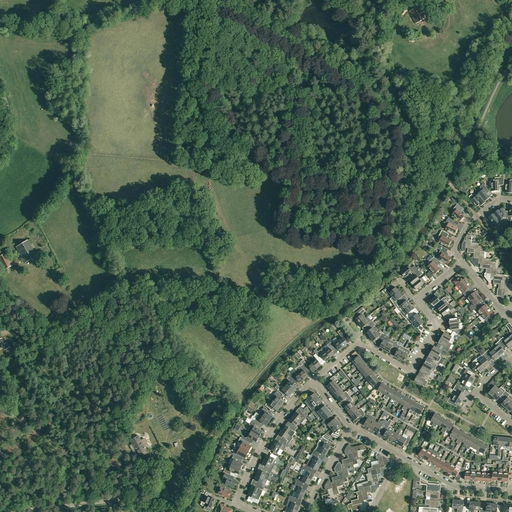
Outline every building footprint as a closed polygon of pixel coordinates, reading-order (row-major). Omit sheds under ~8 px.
[(416,23),(427,18),(421,6),(410,12),(416,23)] [(445,16),(442,11),(435,15),(438,20),(445,16)] [(493,180),(491,180),(492,191),(499,191),(499,185),(500,184),(503,184),(504,175),(500,175),(500,177),(496,178),(493,180)] [(478,193),(479,194),(485,202),(485,201),(490,198),(487,194),(487,192),(489,191),(483,184),(479,187),(480,192),(478,193)] [(477,207),(479,205),(481,206),(486,202),(485,201),(485,202),(479,194),(477,195),(472,194),(469,197),(474,204),(477,207)] [(465,216),(461,213),(461,212),(460,211),(463,208),(459,203),(453,209),(453,213),(452,215),(460,222),(465,216)] [(498,210),(493,213),(499,221),(501,220),(503,220),(506,218),(507,218),(505,211),(502,207),(498,210)] [(499,221),(493,213),(488,217),(492,221),(489,223),(493,228),(497,225),(498,223),(499,221)] [(458,228),(454,225),(453,225),(453,224),(455,220),(449,217),(445,224),(446,228),(445,229),(455,234),(458,228)] [(451,241),(447,239),(446,237),(448,234),(442,231),(438,237),(440,241),(439,242),(448,247),(451,241)] [(472,236),(467,235),(462,244),(462,246),(465,246),(465,248),(468,248),(478,249),(478,246),(478,244),(471,243),(472,236)] [(27,240),(15,247),(25,263),(37,256),(27,240)] [(451,258),(448,256),(447,256),(446,254),(447,253),(446,253),(447,249),(438,245),(437,248),(441,250),(438,254),(440,257),(439,259),(448,264),(451,258)] [(480,251),(482,251),(483,246),(478,246),(478,249),(468,248),(467,253),(474,253),(474,258),(475,258),(475,260),(479,260),(480,251)] [(491,264),(491,262),(491,259),(484,259),(485,251),(482,251),(480,251),(479,260),(475,260),(475,261),(478,262),(478,263),(481,263),(491,264)] [(0,265),(2,271),(13,265),(6,253),(0,255),(0,265)] [(440,262),(434,257),(429,262),(429,266),(428,267),(435,275),(440,270),(437,267),(438,266),(438,264),(440,262)] [(488,276),(491,276),(492,267),(495,267),(495,262),(491,262),(491,264),(481,263),(480,268),(487,269),(486,274),(488,274),(488,276)] [(407,267),(401,273),(404,278),(410,273),(412,275),(416,271),(418,270),(420,268),(418,266),(416,268),(415,266),(409,270),(407,267)] [(498,267),(495,267),(492,267),(491,276),(488,276),(488,277),(491,278),(491,279),(494,279),(504,280),(504,277),(504,275),(497,274),(498,267)] [(409,281),(408,282),(411,285),(412,284),(413,285),(419,280),(421,279),(421,278),(419,279),(418,277),(419,276),(420,276),(421,274),(418,270),(416,271),(412,275),(414,277),(409,281)] [(500,297),(501,293),(501,291),(504,292),(505,283),(508,283),(508,278),(504,277),(504,280),(494,279),(493,284),(500,285),(499,289),(497,289),(497,296),(500,297)] [(419,280),(413,285),(414,287),(413,288),(415,290),(416,290),(425,282),(424,281),(422,278),(421,278),(421,279),(419,280)] [(456,286),(459,290),(468,282),(465,278),(461,281),(459,279),(454,283),(456,285),(456,286)] [(472,286),(468,282),(459,290),(463,294),(463,293),(465,296),(470,292),(468,290),(472,286)] [(504,294),(504,295),(511,295),(511,290),(510,290),(510,283),(508,283),(505,283),(504,292),(501,291),(501,293),(504,294)] [(392,297),(399,292),(396,287),(393,290),(391,287),(385,292),(387,294),(389,293),(392,297)] [(472,294),(470,292),(465,296),(467,298),(470,302),(479,295),(475,291),(472,294)] [(395,302),(397,305),(402,301),(400,298),(403,296),(399,292),(392,297),(390,299),(394,303),(395,302)] [(439,301),(440,301),(438,298),(439,297),(439,296),(436,293),(434,294),(436,297),(429,302),(433,307),(439,301)] [(482,299),(479,295),(470,302),(472,305),(470,306),(470,307),(469,307),(470,308),(470,309),(472,311),(475,309),(480,305),(478,303),(482,299)] [(440,301),(439,301),(441,303),(436,307),(440,312),(449,304),(444,298),(440,301)] [(400,313),(410,305),(406,301),(403,303),(402,301),(397,305),(399,307),(398,307),(398,308),(398,309),(400,312),(400,313)] [(449,304),(440,312),(444,316),(449,312),(451,314),(456,310),(454,308),(453,308),(450,304),(449,304)] [(482,307),(480,305),(475,309),(477,311),(480,315),(489,308),(486,304),(482,307)] [(406,315),(408,318),(412,314),(410,312),(413,309),(410,305),(400,313),(401,313),(403,316),(404,316),(405,316),(406,315)] [(487,323),(492,319),(489,316),(493,312),(489,308),(480,315),(484,320),(484,319),(487,323)] [(359,324),(366,318),(362,314),(365,312),(363,309),(357,314),(359,317),(355,319),(359,324)] [(414,316),(412,314),(408,318),(409,320),(410,319),(414,324),(421,318),(417,314),(414,316)] [(369,322),(366,318),(359,324),(362,328),(366,325),(368,328),(374,323),(372,320),(369,322)] [(415,330),(417,328),(421,333),(424,328),(421,325),(424,322),(421,318),(414,324),(412,326),(415,330)] [(366,333),(369,337),(377,331),(373,327),(376,325),(374,323),(368,328),(370,330),(366,333)] [(345,341),(348,338),(341,329),(339,331),(340,331),(341,329),(343,332),(340,334),(342,337),(338,340),(343,347),(348,344),(345,341)] [(380,336),(377,331),(369,337),(373,341),(377,338),(379,341),(384,335),(383,333),(380,336)] [(449,342),(451,344),(452,344),(453,341),(454,339),(459,342),(462,337),(458,334),(456,337),(452,334),(450,336),(444,333),(441,338),(449,342)] [(384,350),(389,342),(390,339),(387,338),(387,336),(387,335),(386,335),(385,335),(384,335),(379,341),(382,343),(379,347),(384,350)] [(509,349),(511,346),(511,341),(508,337),(505,340),(503,337),(499,341),(505,348),(508,346),(509,349)] [(451,344),(449,342),(441,338),(438,343),(444,346),(442,348),(447,351),(449,347),(451,344)] [(6,342),(4,344),(1,339),(0,339),(0,345),(1,348),(4,347),(5,349),(9,347),(6,342)] [(390,339),(389,342),(384,350),(389,353),(392,348),(394,349),(397,345),(398,343),(395,342),(390,339)] [(331,341),(329,343),(334,349),(336,347),(339,351),(343,347),(338,340),(333,344),(333,343),(331,341)] [(497,346),(493,349),(500,357),(505,353),(504,352),(506,350),(505,348),(499,341),(495,344),(497,346)] [(330,358),(335,355),(332,351),(334,349),(329,343),(327,345),(328,347),(329,347),(324,351),(330,358)] [(399,359),(403,351),(405,348),(400,345),(399,346),(397,345),(394,349),(397,351),(394,356),(399,359)] [(434,347),(431,351),(439,356),(440,353),(443,354),(444,352),(447,354),(449,352),(447,351),(442,348),(441,351),(434,347)] [(316,354),(321,360),(322,361),(324,359),(326,362),(330,358),(324,351),(322,348),(318,351),(316,349),(313,351),(316,354)] [(405,348),(403,351),(399,359),(404,361),(407,355),(408,356),(411,352),(409,351),(409,350),(405,348)] [(495,361),(500,357),(493,349),(490,352),(489,350),(485,353),(491,360),(493,359),(495,361)] [(439,356),(431,351),(428,357),(433,360),(432,362),(437,365),(441,357),(439,356)] [(476,358),(485,369),(490,365),(488,362),(491,360),(485,353),(481,357),(480,355),(476,358)] [(315,357),(316,358),(311,362),(317,369),(321,365),(319,362),(321,360),(316,354),(313,356),(315,358),(315,357)] [(353,368),(362,360),(359,356),(352,361),(354,364),(351,366),(353,368)] [(467,370),(474,374),(478,371),(480,373),(485,369),(476,358),(473,361),(474,362),(470,366),(471,367),(467,370)] [(300,362),(302,364),(307,370),(310,369),(313,372),(317,369),(311,362),(310,360),(306,364),(303,360),(300,362)] [(366,364),(362,360),(353,368),(354,369),(357,367),(359,370),(366,364)] [(434,369),(437,365),(432,362),(431,364),(426,361),(425,361),(424,361),(422,365),(423,365),(423,366),(430,371),(432,368),(434,369)] [(294,368),(298,372),(304,380),(308,376),(305,372),(307,370),(302,364),(300,362),(299,363),(299,364),(294,368)] [(369,368),(366,364),(359,370),(361,372),(358,375),(360,376),(369,368)] [(423,366),(420,371),(425,374),(424,377),(429,379),(431,381),(432,378),(429,376),(432,371),(430,371),(423,366)] [(289,376),(294,381),(296,379),(299,383),(304,380),(298,372),(294,368),(290,372),(287,374),(289,376)] [(364,376),(366,378),(373,373),(369,368),(360,376),(361,378),(364,376)] [(473,376),(474,374),(467,370),(466,369),(463,374),(465,375),(463,378),(472,384),(475,378),(473,376)] [(376,377),(373,373),(366,378),(368,381),(365,383),(366,385),(376,377)] [(297,388),(295,386),(292,383),(294,381),(289,376),(287,378),(290,381),(286,386),(293,392),(297,388)] [(327,386),(330,390),(337,384),(334,380),(335,379),(333,376),(327,381),(329,384),(327,386)] [(423,379),(417,376),(414,381),(424,387),(427,382),(430,383),(431,381),(429,379),(424,377),(423,379)] [(370,384),(373,387),(379,381),(376,377),(366,385),(368,386),(370,384)] [(469,389),(472,384),(463,378),(461,382),(458,381),(455,385),(456,385),(465,390),(466,388),(469,389)] [(488,393),(492,397),(499,390),(496,388),(499,385),(494,382),(490,386),(493,388),(488,393)] [(380,397),(382,393),(387,386),(382,383),(377,391),(380,392),(379,396),(380,397)] [(333,394),(341,389),(337,384),(330,390),(333,394)] [(456,391),(454,395),(463,400),(466,394),(463,393),(465,390),(456,385),(453,390),(456,391)] [(289,397),(293,392),(286,386),(284,388),(281,386),(277,390),(282,394),(284,392),(289,397)] [(391,388),(387,386),(382,393),(385,395),(383,398),(385,399),(391,388)] [(395,391),(391,388),(385,399),(387,400),(389,397),(391,399),(395,391)] [(333,394),(337,399),(344,393),(341,389),(333,394)] [(499,390),(492,397),(497,401),(501,395),(503,397),(507,393),(503,389),(501,392),(499,390)] [(346,391),(344,393),(337,399),(340,403),(343,401),(345,403),(351,398),(346,391)] [(394,405),(401,394),(395,391),(391,399),(394,400),(393,404),(394,405)] [(271,399),(281,407),(284,402),(279,398),(281,396),(276,392),(271,399)] [(311,404),(318,398),(314,393),(307,399),(311,404)] [(510,395),(507,393),(503,397),(506,399),(501,405),(506,408),(511,400),(511,397),(510,395)] [(405,397),(401,394),(394,405),(396,406),(398,402),(401,404),(405,397)] [(460,406),(463,400),(454,395),(452,399),(449,398),(447,402),(455,407),(457,404),(460,406)] [(402,409),(404,410),(410,399),(405,397),(401,404),(404,406),(402,409)] [(322,402),(318,398),(311,404),(314,407),(311,410),(313,412),(317,409),(316,407),(322,402)] [(344,408),(348,412),(355,406),(351,402),(353,400),(351,398),(345,403),(347,405),(344,408)] [(281,407),(271,399),(265,405),(270,409),(272,407),(277,411),(281,407)] [(410,399),(404,410),(406,411),(407,408),(410,409),(415,402),(410,399)] [(409,412),(412,414),(411,414),(413,415),(419,405),(415,402),(410,409),(409,412)] [(415,416),(418,417),(424,407),(419,405),(413,415),(415,416)] [(318,419),(321,416),(328,410),(325,406),(319,411),(317,409),(313,412),(318,419)] [(348,412),(351,416),(358,410),(355,406),(348,412)] [(264,407),(259,414),(269,421),(273,417),(267,413),(269,410),(264,407)] [(361,408),(358,410),(351,416),(353,419),(355,420),(357,418),(359,421),(364,417),(365,414),(364,413),(361,408)] [(332,415),(328,410),(321,416),(324,420),(321,423),(323,425),(327,421),(326,419),(332,415)] [(251,420),(255,423),(260,426),(262,424),(261,424),(262,423),(266,426),(269,421),(259,414),(256,412),(252,418),(251,418),(250,420),(251,420)] [(306,417),(302,413),(302,412),(301,412),(299,415),(296,412),(292,416),(299,422),(302,424),(305,420),(304,419),(306,417)] [(435,413),(430,421),(433,423),(432,426),(433,427),(440,416),(435,413)] [(366,414),(362,421),(365,422),(363,425),(368,428),(374,417),(370,415),(369,415),(366,414)] [(374,417),(368,428),(373,431),(378,423),(374,421),(375,420),(377,416),(376,415),(374,417)] [(296,426),(299,422),(292,416),(289,420),(293,424),(291,426),(296,430),(297,427),(296,426)] [(444,419),(440,416),(433,427),(435,428),(437,425),(440,426),(444,419)] [(329,423),(327,421),(323,425),(325,428),(328,425),(331,429),(339,423),(335,418),(329,423)] [(386,425),(382,432),(385,433),(383,436),(383,437),(388,439),(392,431),(393,429),(389,426),(392,421),(389,419),(388,422),(386,425)] [(449,421),(444,419),(440,426),(443,428),(441,431),(443,432),(449,421)] [(261,427),(260,426),(255,423),(251,420),(249,424),(249,426),(247,430),(249,431),(251,432),(259,437),(262,432),(260,430),(261,427)] [(378,423),(373,431),(377,433),(378,433),(379,431),(382,432),(386,425),(388,422),(385,420),(382,421),(382,422),(379,420),(378,423)] [(448,434),(453,426),(454,424),(449,421),(443,432),(445,433),(448,434)] [(340,430),(339,429),(342,427),(339,423),(331,429),(333,432),(331,435),(336,438),(338,438),(339,435),(338,434),(340,430)] [(285,425),(282,430),(292,437),(295,432),(294,432),(296,430),(291,426),(289,428),(285,425)] [(453,441),(455,438),(459,430),(454,428),(450,435),(453,437),(451,440),(453,441)] [(281,440),(286,443),(287,444),(288,444),(293,438),(292,437),(282,430),(279,434),(283,437),(281,440)] [(397,434),(393,442),(397,444),(402,436),(399,435),(399,433),(401,431),(399,430),(398,432),(397,434)] [(464,433),(459,430),(455,438),(458,440),(456,443),(458,444),(464,433)] [(259,437),(251,432),(249,431),(246,435),(247,437),(246,439),(243,437),(242,438),(245,440),(247,441),(252,443),(253,441),(256,442),(259,437)] [(392,431),(388,439),(393,442),(397,434),(395,433),(392,431)] [(468,436),(464,433),(458,444),(459,445),(461,442),(464,443),(468,436)] [(130,442),(134,448),(139,458),(148,453),(145,447),(148,445),(144,438),(141,440),(139,437),(138,435),(129,440),(130,442)] [(328,451),(331,446),(325,443),(326,440),(323,438),(320,435),(318,439),(320,440),(317,445),(321,447),(328,451)] [(402,436),(397,444),(402,447),(404,444),(406,446),(410,439),(408,438),(408,437),(406,439),(402,436)] [(468,436),(464,443),(467,445),(465,448),(467,449),(473,438),(468,436)] [(246,444),(247,441),(245,440),(242,438),(241,437),(238,443),(242,445),(240,448),(248,452),(251,447),(246,444)] [(505,438),(499,437),(498,449),(497,456),(500,457),(500,450),(500,449),(500,446),(504,446),(505,438)] [(478,441),(473,438),(467,449),(469,450),(471,447),(474,449),(478,441)] [(285,446),(286,443),(281,440),(279,442),(275,440),(272,444),(280,449),(283,444),(285,446)] [(482,444),(478,441),(474,449),(476,450),(475,453),(476,454),(482,444)] [(273,452),(272,454),(277,457),(280,459),(281,456),(279,455),(277,454),(280,449),(272,444),(269,449),(273,452)] [(482,444),(476,454),(478,455),(480,452),(483,454),(487,446),(482,444)] [(351,450),(349,450),(350,453),(352,453),(354,460),(357,459),(359,458),(357,452),(364,450),(363,445),(351,448),(351,450)] [(232,455),(233,455),(239,458),(241,456),(245,458),(248,457),(250,453),(248,452),(240,448),(237,447),(235,452),(233,453),(230,451),(229,453),(232,455)] [(325,456),(328,451),(321,447),(318,452),(314,449),(313,452),(318,455),(319,453),(325,456)] [(418,456),(423,458),(427,451),(422,448),(418,456)] [(349,450),(347,451),(348,453),(347,454),(348,458),(342,460),(343,465),(352,463),(353,465),(358,464),(357,459),(354,460),(352,453),(350,453),(349,450)] [(427,451),(423,458),(427,461),(432,453),(427,451)] [(318,455),(313,452),(308,459),(309,460),(312,462),(320,466),(322,461),(317,458),(318,455)] [(380,470),(383,470),(383,468),(390,466),(389,459),(388,460),(387,459),(383,456),(382,456),(381,455),(377,453),(376,456),(377,461),(371,462),(372,465),(371,465),(372,468),(373,470),(380,468),(380,470)] [(427,461),(432,464),(437,456),(432,453),(427,461)] [(272,454),(271,454),(270,456),(267,455),(264,460),(272,463),(274,459),(275,459),(277,457),(272,454)] [(234,460),(231,465),(240,469),(243,464),(240,463),(241,459),(239,458),(233,455),(232,459),(234,460)] [(432,464),(437,466),(441,459),(437,456),(432,464)] [(108,463),(116,472),(122,466),(114,457),(108,463)] [(442,469),(446,462),(441,459),(437,466),(442,469)] [(265,466),(263,469),(269,471),(270,469),(269,468),(272,463),(264,460),(262,465),(265,466)] [(306,464),(304,467),(310,470),(311,467),(317,471),(320,466),(312,462),(309,460),(307,465),(306,464)] [(442,469),(446,472),(451,464),(446,462),(442,469)] [(354,467),(353,465),(352,463),(343,465),(341,466),(341,467),(339,468),(340,471),(342,470),(344,477),(347,477),(349,476),(347,469),(354,467)] [(446,472),(451,474),(455,467),(451,464),(446,472)] [(223,472),(225,473),(226,473),(232,476),(234,477),(235,473),(238,474),(240,469),(231,465),(229,469),(225,467),(223,472)] [(308,472),(310,470),(304,467),(303,466),(302,469),(306,472),(304,476),(311,481),(314,476),(308,472)] [(460,469),(455,467),(451,474),(456,477),(458,473),(461,474),(463,468),(461,467),(460,469)] [(343,483),(348,481),(347,477),(344,477),(342,470),(340,471),(339,468),(337,468),(338,471),(337,472),(338,476),(332,478),(333,482),(333,483),(342,480),(343,483)] [(372,468),(367,469),(369,474),(371,473),(374,483),(379,481),(377,474),(381,473),(381,472),(384,471),(383,470),(380,470),(380,468),(373,470),(372,468)] [(464,480),(470,480),(471,471),(465,471),(466,468),(463,468),(461,474),(465,475),(464,480)] [(269,471),(263,469),(262,471),(259,470),(256,475),(264,478),(267,473),(268,474),(269,471)] [(232,476),(226,473),(225,473),(223,479),(227,480),(225,484),(234,487),(236,481),(231,479),(232,476)] [(366,474),(366,475),(368,481),(361,483),(362,485),(363,488),(370,486),(370,488),(373,487),(373,486),(375,485),(374,483),(371,473),(369,474),(366,474)] [(256,484),(262,487),(264,488),(268,480),(264,478),(256,475),(254,480),(258,482),(256,484)] [(301,485),(303,482),(309,485),(311,481),(304,476),(301,481),(297,479),(295,478),(294,480),(296,482),(301,485)] [(439,488),(440,484),(437,484),(430,483),(427,483),(427,482),(420,478),(420,482),(420,485),(424,485),(427,485),(426,488),(430,489),(430,492),(439,493),(439,491),(439,488)] [(333,483),(331,483),(331,485),(329,486),(330,489),(332,488),(334,495),(336,494),(337,494),(339,494),(337,487),(344,485),(343,483),(342,480),(333,483)] [(296,492),(304,495),(306,490),(300,488),(301,485),(296,482),(294,485),(296,486),(294,491),(296,492)] [(220,484),(219,487),(221,487),(218,494),(228,498),(231,492),(228,490),(230,488),(220,484)] [(252,485),(250,491),(261,495),(264,488),(262,487),(256,484),(255,487),(252,485)] [(362,485),(357,487),(359,491),(359,492),(361,491),(364,500),(366,500),(369,499),(367,492),(371,491),(371,490),(374,489),(373,487),(370,488),(370,486),(363,488),(362,485)] [(338,499),(337,494),(336,494),(334,495),(332,488),(330,489),(329,486),(327,486),(328,489),(327,489),(328,494),(322,496),(323,501),(332,498),(333,500),(338,499)] [(252,501),(258,504),(260,501),(259,500),(261,495),(250,491),(247,496),(254,498),(252,501)] [(360,506),(363,505),(364,507),(367,506),(366,500),(364,500),(361,491),(359,492),(359,491),(356,492),(356,493),(358,499),(351,501),(352,503),(353,506),(360,504),(360,506)] [(426,499),(429,500),(435,500),(435,501),(438,501),(439,493),(430,492),(426,491),(426,497),(426,499)] [(206,492),(204,496),(202,501),(206,503),(204,506),(205,506),(204,509),(210,511),(211,509),(212,509),(216,499),(210,497),(212,494),(206,492)] [(302,501),(304,495),(296,492),(294,497),(290,495),(289,498),(295,501),(296,498),(302,501)] [(295,501),(289,498),(288,501),(292,503),(289,508),(297,511),(299,511),(300,508),(300,507),(299,507),(300,506),(293,503),(295,501)] [(435,503),(435,501),(435,500),(429,500),(426,499),(425,499),(425,505),(429,505),(428,508),(437,509),(438,504),(435,503)] [(457,509),(458,500),(453,500),(452,505),(449,505),(448,511),(451,511),(452,508),(457,509)] [(464,501),(458,500),(457,509),(457,511),(460,511),(465,511),(466,508),(463,507),(464,501)] [(469,508),(466,508),(465,511),(473,511),(474,511),(475,502),(470,501),(469,508)] [(482,511),(483,509),(480,509),(480,502),(475,502),(474,511),(479,511),(482,511)] [(364,507),(363,505),(360,506),(360,504),(353,506),(352,503),(347,504),(349,509),(351,509),(351,511),(357,511),(357,510),(361,509),(361,508),(364,507)] [(486,510),(483,509),(482,511),(491,511),(492,504),(486,503),(486,510)]
